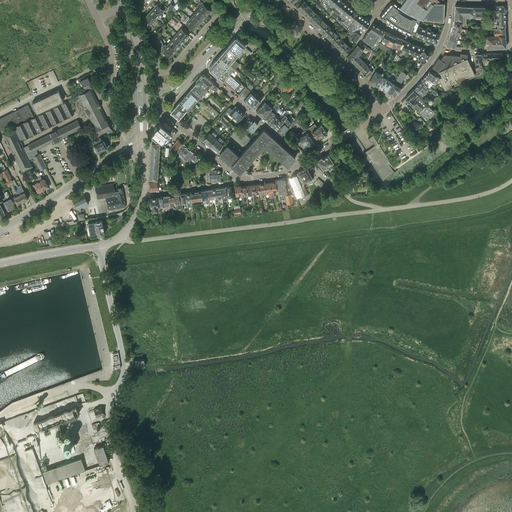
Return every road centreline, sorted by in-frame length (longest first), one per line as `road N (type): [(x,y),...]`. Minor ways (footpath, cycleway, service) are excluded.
road 1 (unclassified): [(122,237),(379,210)]
road 2 (unclassified): [(114,393),(124,369),(98,246)]
road 3 (residential): [(380,111),(277,0)]
road 4 (residential): [(305,161),(199,66)]
road 5 (unclassified): [(379,210),(473,197),(511,181)]
road 6 (unclassified): [(84,385),(110,367),(85,271)]
road 7 (residential): [(0,115),(110,60)]
road 8 (unclassified): [(133,511),(107,432),(114,393)]
